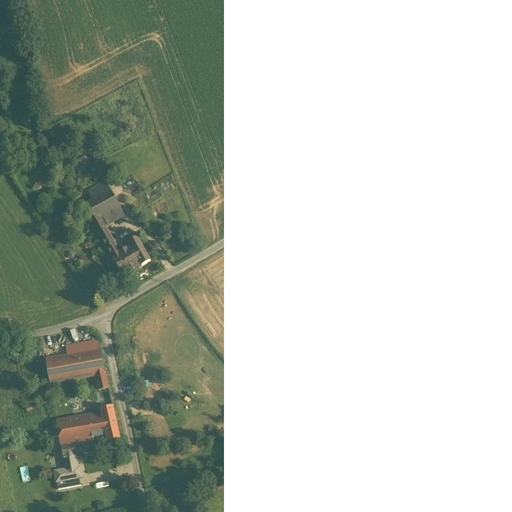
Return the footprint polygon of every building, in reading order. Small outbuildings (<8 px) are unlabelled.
[(79,166),(88,164),(86,156),(77,158),(79,166)] [(120,208),(110,191),(82,207),(91,224),(100,219),(120,208)] [(125,216),(120,208),(100,219),(105,227),(125,216)] [(105,227),(100,219),(91,224),(111,256),(119,251),(105,227)] [(137,238),(128,242),(130,245),(124,249),(136,270),(150,262),(137,238)] [(119,251),(111,256),(123,278),(136,270),(124,249),(119,251)] [(99,342),(67,348),(66,345),(43,349),(46,361),(101,351),(99,342)] [(101,351),(46,361),(50,384),(96,376),(99,391),(109,389),(101,351)] [(174,392),(186,392),(186,383),(181,382),(180,387),(175,387),(174,392)] [(113,407),(101,410),(102,414),(107,438),(108,442),(120,439),(113,407)] [(102,414),(71,419),(57,421),(61,446),(92,441),(107,438),(102,414)] [(92,441),(61,446),(63,458),(76,456),(94,453),(92,441)] [(63,458),(65,470),(55,472),(57,482),(80,478),(81,478),(79,469),(78,469),(76,456),(63,458)] [(27,465),(19,467),(23,482),(31,480),(27,465)] [(80,478),(57,482),(58,490),(81,486),(80,478)]
